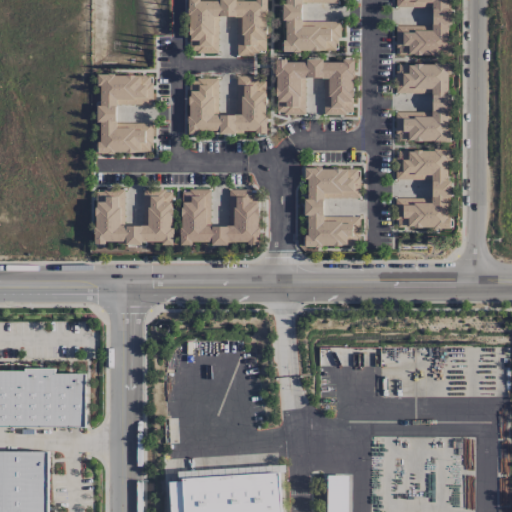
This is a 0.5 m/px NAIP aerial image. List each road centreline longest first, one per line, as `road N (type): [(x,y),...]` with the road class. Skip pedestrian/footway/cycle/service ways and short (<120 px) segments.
road 1 (tertiary): [(511,285),(0,285)]
road 2 (residential): [(476,285),(476,0)]
road 3 (residential): [(124,511),(126,286)]
